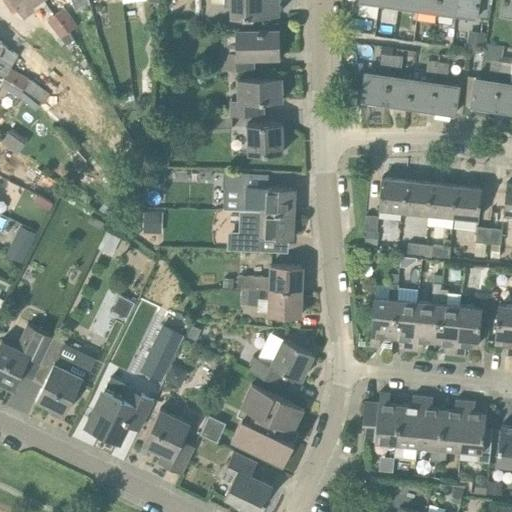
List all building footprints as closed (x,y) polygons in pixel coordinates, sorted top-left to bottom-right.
[(33,7),(42,0),(3,0),(13,13),(19,9),(25,17),(35,10),(33,7)] [(71,0),(76,11),(90,3),(89,0),(71,0)] [(278,0),(194,0),(195,24),(253,22),(253,14),(279,14),(278,0)] [(399,0),(398,7),(418,10),(419,0),(399,0)] [(437,13),(438,0),(419,0),(418,10),(437,13)] [(438,0),(437,13),(456,16),(458,0),(438,0)] [(458,0),(456,16),(476,19),(478,0),(458,0)] [(511,15),(511,0),(504,0),(502,14),(511,15)] [(64,8),(56,15),(68,32),(77,26),(64,8)] [(68,32),(56,15),(47,21),(60,38),(68,32)] [(280,57),(280,30),(222,31),(222,52),(220,52),(221,69),(252,68),(252,57),(280,57)] [(467,45),(483,47),(485,33),(469,31),(467,45)] [(0,74),(23,88),(29,79),(11,70),(19,56),(3,47),(4,46),(0,43),(0,74)] [(379,65),(390,67),(392,56),(381,54),(379,64),(379,65)] [(392,56),(390,67),(401,69),(401,66),(402,57),(392,56)] [(500,73),(502,62),(491,60),(489,72),(500,73)] [(426,72),(436,74),(438,62),(428,61),(426,72)] [(449,64),(438,62),(436,74),(448,75),(449,64)] [(511,63),(502,62),(500,73),(510,75),(511,63)] [(384,104),(389,75),(377,72),(366,71),(361,101),(384,104)] [(0,86),(18,97),(23,88),(0,74),(0,86)] [(408,108),(412,78),(389,75),(384,104),(408,108)] [(256,101),(281,101),(281,77),(239,78),(240,99),(231,99),(232,114),(256,114),(256,101)] [(471,107),(494,110),(498,80),(475,77),(471,107)] [(408,108),(431,111),(435,81),(412,78),(408,108)] [(23,88),(44,103),(48,95),(49,93),(32,81),(29,79),(23,88)] [(511,82),(498,80),(494,110),(511,112),(511,82)] [(459,85),(447,83),(435,81),(431,111),(454,114),(459,85)] [(43,104),(44,103),(23,88),(18,97),(36,111),(42,104),(43,104)] [(121,103),(134,100),(132,92),(119,95),(121,103)] [(232,128),(232,114),(199,115),(200,129),(232,128)] [(283,152),(282,123),(247,124),(248,154),(283,152)] [(141,195),(119,165),(106,176),(123,198),(125,196),(130,203),(141,195)] [(379,208),(403,211),(407,180),(382,177),(379,208)] [(403,211),(428,213),(432,183),(407,180),(403,211)] [(53,194),(57,187),(49,182),(45,188),(53,194)] [(428,213),(453,216),(457,185),(432,183),(428,213)] [(479,219),(482,188),(457,185),(453,216),(479,219)] [(263,211),(293,212),(295,187),(264,186),(263,211)] [(146,209),(146,230),(163,230),(164,209),(146,209)] [(227,249),(261,251),(262,237),(292,238),(293,212),(263,211),(240,210),(239,232),(228,231),(227,249)] [(366,230),(377,231),(379,216),(365,214),(364,230),(366,230)] [(37,233),(20,225),(6,256),(22,264),(37,233)] [(476,242),(488,243),(490,228),(477,226),(476,242)] [(503,229),(490,228),(488,243),(501,244),(503,229)] [(97,248),(112,255),(121,237),(105,230),(97,248)] [(366,230),(364,243),(378,244),(378,232),(377,231),(366,230)] [(408,242),(407,253),(425,254),(426,244),(408,242)] [(432,255),(450,257),(451,247),(433,245),(432,255)] [(238,288),(241,288),(260,289),(270,290),(270,289),(301,291),(302,265),(271,264),(271,277),(238,275),(238,288)] [(436,341),(441,288),(441,283),(434,282),(431,302),(418,300),(413,349),(422,350),(423,340),(436,341)] [(392,337),(396,298),(397,298),(398,284),(390,283),(389,297),(374,296),(369,345),(380,346),(381,335),(392,337)] [(260,289),(241,288),(241,304),(259,305),(260,289)] [(449,289),(441,288),(436,341),(446,342),(445,353),(455,354),(460,305),(447,304),(449,289)] [(300,316),(301,291),(270,289),(270,290),(269,315),(300,316)] [(473,306),(489,307),(490,294),(474,293),(473,306)] [(134,301),(120,294),(114,309),(128,316),(134,301)] [(405,299),(405,298),(397,298),(396,298),(392,337),(404,338),(403,348),(413,349),(418,300),(405,299)] [(460,305),(455,354),(465,355),(466,344),(478,345),(482,308),(475,306),(460,305)] [(505,353),(511,354),(511,305),(498,305),(494,342),(506,343),(505,353)] [(162,324),(141,369),(163,381),(164,378),(172,362),(185,334),(162,324)] [(29,357),(40,362),(53,337),(29,325),(17,347),(2,340),(0,343),(0,382),(14,389),(29,357)] [(192,325),(187,336),(196,340),(201,330),(192,325)] [(284,338),(283,339),(270,333),(258,358),(256,357),(250,370),(279,384),(284,372),(301,380),(314,353),(284,338)] [(66,343),(53,337),(40,362),(51,368),(35,400),(53,408),(54,407),(62,411),(62,413),(65,414),(83,378),(69,371),(73,361),(60,355),(66,343)] [(79,349),(74,360),(93,368),(98,357),(79,349)] [(189,370),(172,362),(164,378),(182,386),(189,370)] [(105,389),(87,425),(119,440),(128,422),(141,428),(154,400),(110,378),(105,389)] [(304,407),(286,398),(251,382),(240,405),(246,408),(231,439),(283,464),(294,441),(289,438),(304,407)] [(389,404),(390,393),(380,392),(379,402),(365,401),(363,422),(366,423),(364,439),(375,440),(389,442),(395,442),(396,442),(400,405),(389,404)] [(423,396),(413,395),(412,406),(400,405),(396,442),(395,442),(394,457),(403,458),(404,444),(418,445),(423,396)] [(433,397),(423,396),(418,445),(431,447),(429,461),(437,462),(443,409),(432,408),(433,397)] [(465,401),(455,400),(454,410),(443,409),(437,462),(445,462),(447,448),(460,450),(465,401)] [(475,402),(465,401),(460,450),(478,451),(477,460),(489,462),(492,428),(485,428),(486,413),(474,412),(475,402)] [(181,473),(194,446),(183,440),(191,423),(160,408),(143,444),(162,453),(158,462),(181,473)] [(209,416),(200,434),(217,442),(226,423),(209,416)] [(511,426),(501,425),(497,464),(504,465),(511,465),(511,426)] [(264,503),(273,485),(252,474),(257,463),(234,451),(225,470),(235,474),(224,497),(255,511),(258,511),(263,502),(264,503)] [(464,488),(455,486),(451,502),(460,504),(464,488)] [(487,487),(475,486),(474,493),(486,495),(487,487)]
